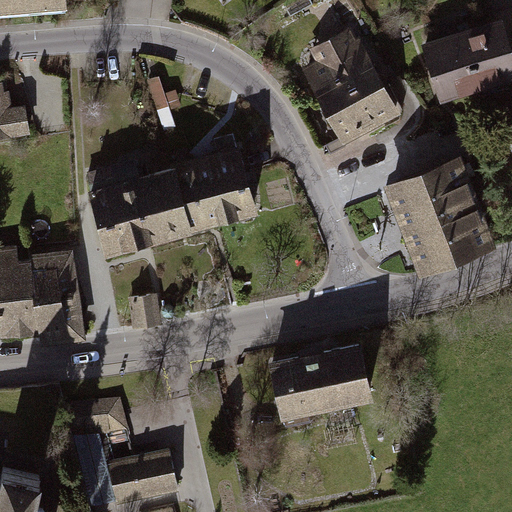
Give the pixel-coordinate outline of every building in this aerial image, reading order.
[(511,43),(501,11),(420,38),(440,97),(511,72),(511,43)] [(318,57),(304,66),(346,139),(404,106),(362,33),(358,35),(351,23),(311,46),(318,57)] [(0,91),(0,135),(7,135),(7,134),(28,130),(25,106),(3,110),(0,91)] [(382,178),(417,269),(494,240),(460,149),(382,178)] [(197,162),(91,190),(106,249),(150,238),(214,221),(254,211),(239,151),(197,162)] [(0,333),(37,329),(38,337),(80,333),(71,255),(0,262),(0,333)] [(154,293),(131,296),(135,326),(158,322),(154,293)] [(359,343),(273,361),(286,425),(311,420),(308,405),(369,393),(359,343)] [(127,426),(118,398),(66,404),(73,433),(127,426)] [(170,449),(108,463),(117,500),(179,486),(170,449)] [(0,511),(46,511),(43,507),(35,506),(42,474),(3,466),(0,478),(0,511)]
